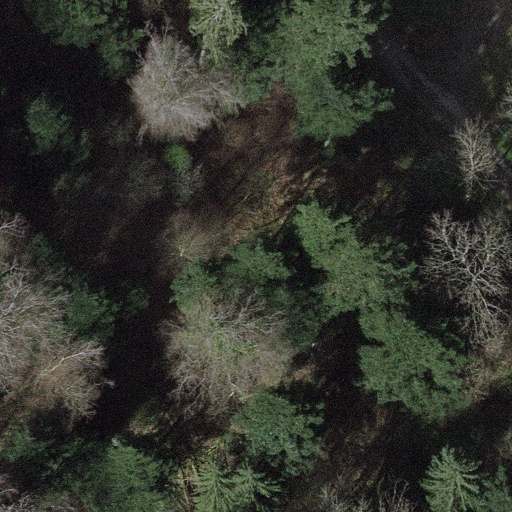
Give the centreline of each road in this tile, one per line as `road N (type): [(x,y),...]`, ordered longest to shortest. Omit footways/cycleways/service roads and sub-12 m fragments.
road 1 (track): [(511,188),(424,88),(323,0)]
road 2 (track): [(424,88),(511,0)]
